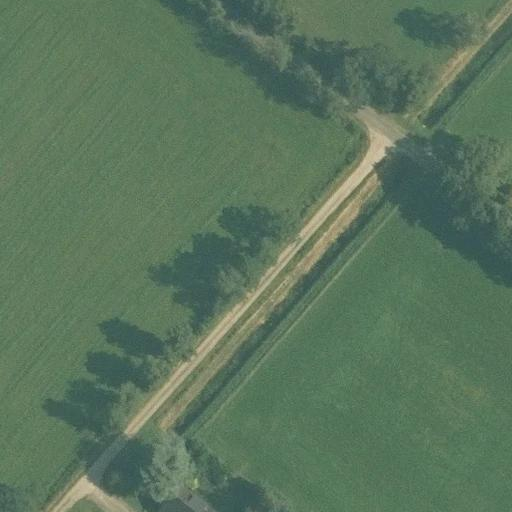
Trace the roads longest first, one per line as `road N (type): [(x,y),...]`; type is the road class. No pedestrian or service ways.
road 1 (track): [(394,135),(48,511)]
road 2 (unclassified): [(511,218),(212,0)]
